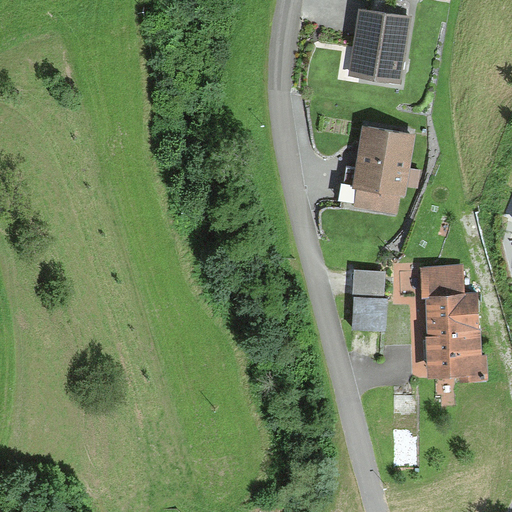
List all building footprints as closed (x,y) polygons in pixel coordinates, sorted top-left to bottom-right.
[(361,3),(349,72),(403,81),(408,52),(414,12),(361,3)] [(356,165),(353,181),(357,182),(353,204),(398,212),(402,190),(406,191),(407,184),(410,165),(417,129),(364,120),(358,155),(356,165)] [(353,181),(356,165),(346,163),(339,206),(352,208),(353,204),(357,182),(353,181)] [(422,167),(410,165),(407,184),(419,186),(422,167)] [(427,291),(429,370),(451,369),(461,369),(461,376),(489,376),(488,351),(483,350),(479,288),(466,288),(464,263),(421,263),(423,291),(427,291)] [(384,291),(386,268),(355,265),(354,288),(384,291)] [(355,293),(353,325),(386,328),(388,295),(355,293)]
